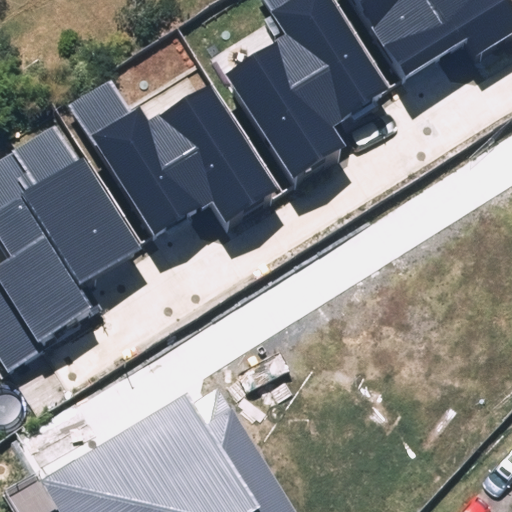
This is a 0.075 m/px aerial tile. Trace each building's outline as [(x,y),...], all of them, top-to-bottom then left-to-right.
[(382,83),(327,0),(262,0),(286,35),(222,76),(291,181),(347,145),(329,117),(382,83)] [(352,0),(400,79),(461,42),(472,58),(511,33),(511,21),(498,0),(352,0)] [(117,77),(72,107),(156,235),(209,201),(226,228),(282,192),(214,87),(151,128),(117,77)] [(0,245),(11,262),(0,269),(0,360),(9,374),(96,317),(78,290),(140,249),(53,120),(0,154),(0,245)] [(259,511),(194,415),(47,511),(259,511)]
